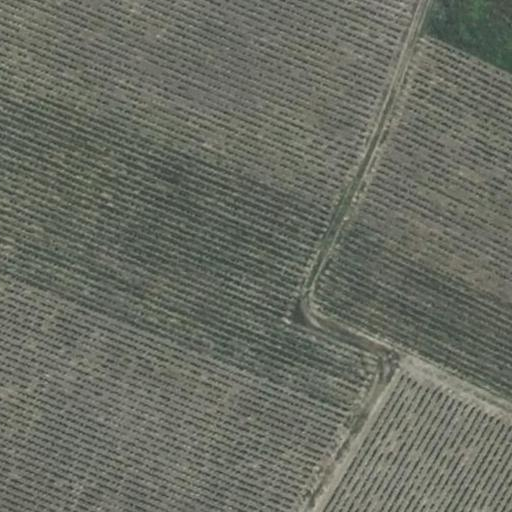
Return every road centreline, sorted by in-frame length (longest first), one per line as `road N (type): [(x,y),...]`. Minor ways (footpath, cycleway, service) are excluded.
road 1 (track): [(308,511),(393,365),(306,318),(424,0)]
road 2 (track): [(511,422),(393,365)]
